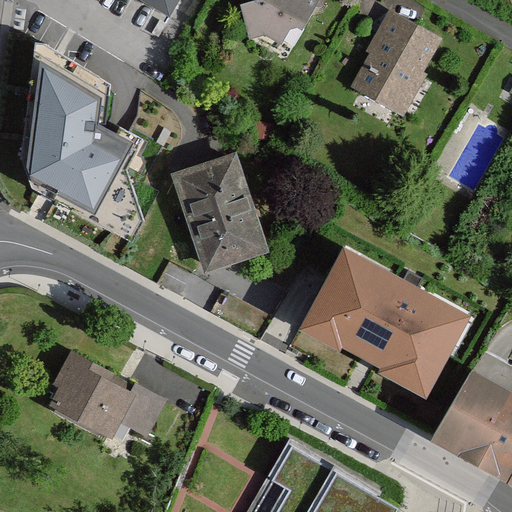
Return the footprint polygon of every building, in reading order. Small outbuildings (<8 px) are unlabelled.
[(176,0),(139,0),(167,16),(176,0)] [(300,24),(313,0),(265,0),(266,1),(245,6),(252,34),(267,30),(280,37),(287,24),(297,22),(300,24)] [(368,46),(377,51),(396,17),(387,13),(368,46)] [(396,17),(377,51),(357,85),(395,107),(415,74),(434,40),(396,17)] [(45,45),(35,44),(30,81),(42,82),(38,120),(26,118),(21,158),(22,159),(49,174),(39,192),(55,200),(61,190),(77,199),(72,209),(113,231),(143,220),(127,170),(137,150),(136,150),(114,138),(101,131),(96,130),(97,123),(97,121),(93,121),(99,78),(99,77),(84,68),(45,45)] [(423,78),(415,74),(395,107),(403,111),(423,78)] [(110,85),(99,78),(93,121),(97,121),(97,123),(105,124),(110,85)] [(30,81),(26,118),(38,120),(42,82),(30,81)] [(119,127),(114,138),(136,150),(142,139),(119,127)] [(32,188),(39,192),(49,174),(22,159),(32,188)] [(207,267),(262,249),(232,159),(177,177),(207,267)] [(61,190),(55,200),(72,209),(77,199),(61,190)] [(327,275),(339,282),(352,257),(340,250),(327,275)] [(399,283),(352,257),(339,282),(329,299),(319,317),(316,323),(331,332),(363,349),(368,341),(381,348),(377,357),(382,360),(424,383),(442,349),(460,316),(414,291),(399,283)] [(407,269),(399,283),(414,291),(421,277),(407,269)] [(326,341),(331,332),(316,323),(319,317),(307,310),(299,326),(326,341)] [(460,316),(442,349),(447,352),(465,319),(460,316)] [(111,429),(118,416),(124,420),(145,432),(163,400),(136,385),(129,395),(105,382),(110,374),(73,353),(59,380),(64,384),(53,402),(109,433),(111,429)] [(424,383),(382,360),(377,369),(419,392),(424,383)] [(511,390),(486,376),(472,368),(437,432),(451,440),(487,460),(511,473),(511,390)] [(118,416),(111,429),(117,433),(124,420),(118,416)] [(395,511),(397,509),(290,445),(270,480),(287,490),(273,511),(395,511)]
